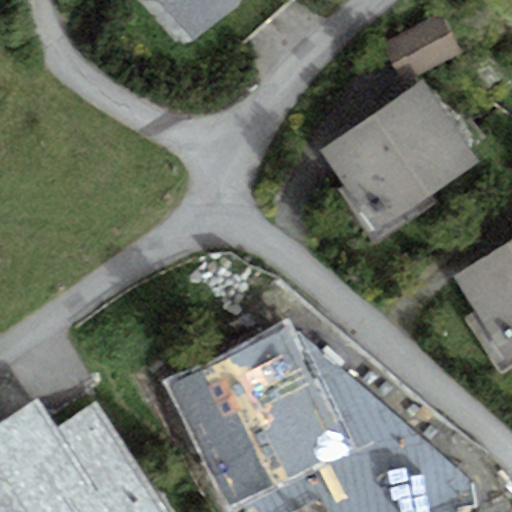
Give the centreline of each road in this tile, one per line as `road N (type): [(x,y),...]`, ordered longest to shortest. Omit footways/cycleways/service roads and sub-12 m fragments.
road 1 (residential): [(511,457),(348,308),(216,203)]
road 2 (residential): [(234,171),(69,70),(46,37),(37,0)]
road 3 (residential): [(216,203),(0,354)]
road 4 (residential): [(371,0),(300,66),(234,171)]
